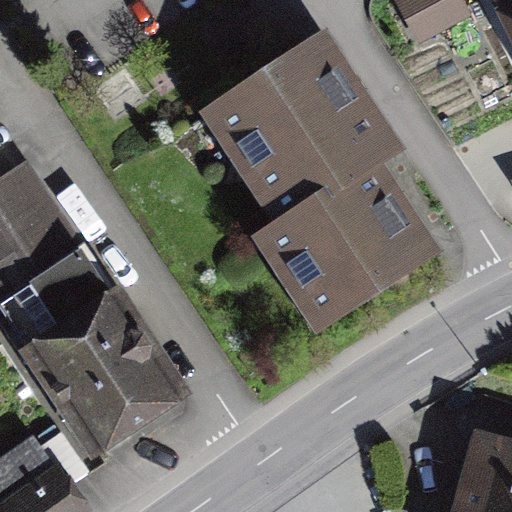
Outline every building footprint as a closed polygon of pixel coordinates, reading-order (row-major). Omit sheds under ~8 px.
[(468,21),(456,0),(401,0),(392,5),(416,49),(468,21)] [(370,170),(390,157),(321,51),(225,115),(240,137),(236,140),(287,218),(266,232),(321,315),(421,249),(370,170)] [(0,302),(0,304),(93,445),(177,389),(84,247),(72,255),(21,179),(0,192),(0,290),(6,299),(0,302)] [(0,511),(84,511),(34,441),(0,464),(0,511)] [(473,484),(463,481),(456,510),(461,511),(511,511),(511,454),(483,446),(473,484)]
